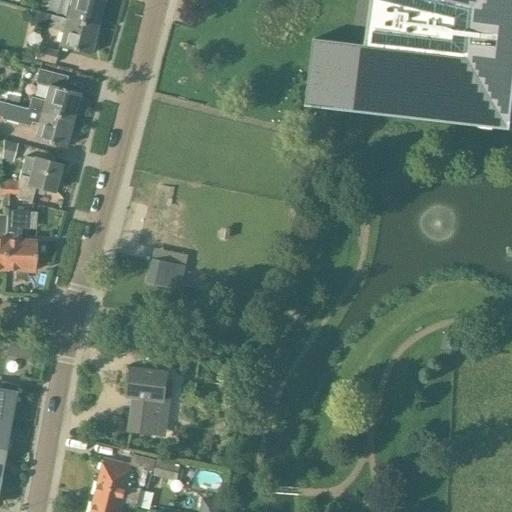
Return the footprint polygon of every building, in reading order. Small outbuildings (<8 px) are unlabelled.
[(100,0),(71,0),(66,19),(97,28),(104,1),(100,0)] [(306,106),(478,125),(510,129),(511,122),(511,0),(440,0),(472,8),(466,57),(314,39),(306,106)] [(90,55),(97,28),(66,19),(51,15),(48,28),(63,32),(59,46),(90,55)] [(56,63),(59,51),(40,45),(37,57),(56,63)] [(31,96),(28,109),(72,120),(79,94),(64,90),(68,77),(39,69),(36,83),(48,86),(44,99),(31,96)] [(64,148),(72,120),(28,109),(0,100),(0,116),(2,117),(2,119),(31,127),(32,121),(38,123),(33,139),(64,148)] [(5,141),(2,156),(14,159),(17,143),(5,141)] [(29,203),(34,188),(52,193),(60,166),(25,155),(18,181),(17,181),(16,195),(17,196),(16,199),(29,203)] [(0,194),(8,195),(9,181),(0,180),(0,194)] [(8,195),(16,195),(17,181),(9,181),(8,195)] [(35,241),(20,240),(21,229),(26,229),(27,211),(7,210),(7,215),(5,233),(3,269),(33,271),(35,241)] [(181,292),(186,267),(152,260),(151,260),(151,261),(146,284),(181,292)] [(126,395),(132,396),(128,430),(166,434),(173,383),(166,382),(167,374),(129,369),(129,374),(126,373),(124,391),(126,391),(126,395)] [(0,391),(0,421),(9,423),(12,407),(16,408),(20,387),(3,383),(1,392),(0,391)] [(240,390),(225,389),(223,409),(239,410),(240,390)] [(11,424),(9,423),(0,421),(0,450),(4,452),(7,434),(9,435),(11,424)] [(128,484),(132,467),(106,460),(95,500),(121,506),(122,506),(138,510),(144,488),(128,484)] [(179,465),(156,460),(152,475),(176,481),(179,465)] [(120,511),(122,506),(121,506),(95,500),(92,511),(120,511)]
